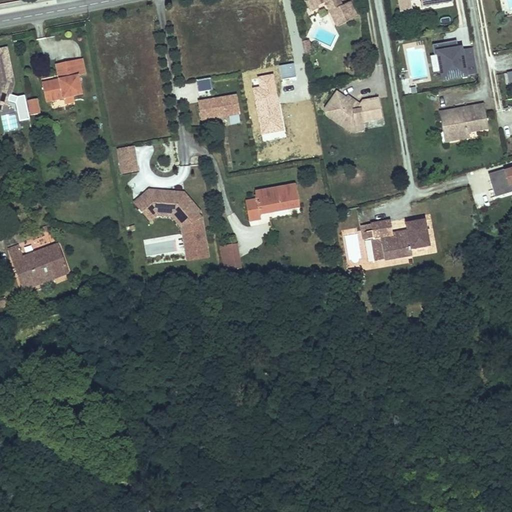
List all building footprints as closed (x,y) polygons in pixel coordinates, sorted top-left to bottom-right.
[(302,0),(312,19),(320,15),(319,12),(328,9),(336,26),(349,20),(352,27),(360,23),(353,8),(345,12),(339,0),(302,0)] [(412,1),(400,3),(401,11),(413,9),(412,1)] [(349,20),(336,26),(339,33),(352,27),(349,20)] [(306,40),(300,41),(302,53),(308,52),(306,40)] [(461,40),(433,45),(439,80),(468,74),(461,40)] [(15,84),(7,49),(0,51),(0,103),(4,105),(8,106),(10,101),(11,95),(15,84)] [(83,95),(77,62),(62,65),(64,79),(59,80),(60,83),(44,87),(47,102),(65,99),(74,97),(83,95)] [(64,79),(62,65),(56,67),(59,80),(64,79)] [(211,79),(197,81),(199,92),(212,90),(211,79)] [(344,98),(333,91),(323,108),(324,115),(334,121),(338,116),(350,124),(364,123),(363,118),(381,117),(379,97),(362,100),(356,106),(356,100),(347,94),(344,98)] [(10,101),(17,103),(21,121),(30,119),(25,96),(18,97),(11,95),(10,101)] [(238,96),(201,102),(205,121),(241,114),(238,96)] [(38,99),(29,101),(32,115),(41,113),(38,99)] [(458,110),(437,114),(441,136),(447,135),(448,144),(468,141),(466,133),(486,130),(482,106),(465,109),(465,114),(459,115),(458,110)] [(350,124),(338,116),(334,121),(348,129),(364,127),(364,123),(350,124)] [(133,146),(118,149),(120,163),(136,161),(133,146)] [(136,161),(120,163),(122,174),(137,171),(136,161)] [(511,169),(492,176),(497,194),(511,189),(511,169)] [(257,200),(247,202),(250,220),(261,218),(261,214),(300,207),(296,185),(256,193),(257,200)] [(150,221),(157,215),(155,210),(161,209),(173,209),(173,211),(185,225),(201,212),(185,193),(148,190),(134,203),(150,221)] [(155,210),(157,215),(172,217),(182,228),(185,225),(173,211),(173,209),(161,209),(155,210)] [(201,212),(182,228),(189,260),(209,257),(204,218),(201,212)] [(388,220),(363,226),(366,240),(373,239),(378,262),(412,254),(411,250),(432,245),(426,220),(406,225),(408,231),(392,234),(388,220)] [(20,245),(8,249),(23,289),(69,272),(59,244),(24,257),(20,245)] [(238,245),(224,247),(226,261),(241,258),(238,245)] [(241,258),(226,261),(228,271),(243,269),(241,258)] [(356,269),(349,269),(350,281),(358,281),(356,269)] [(6,302),(0,303),(0,315),(9,313),(6,302)]
